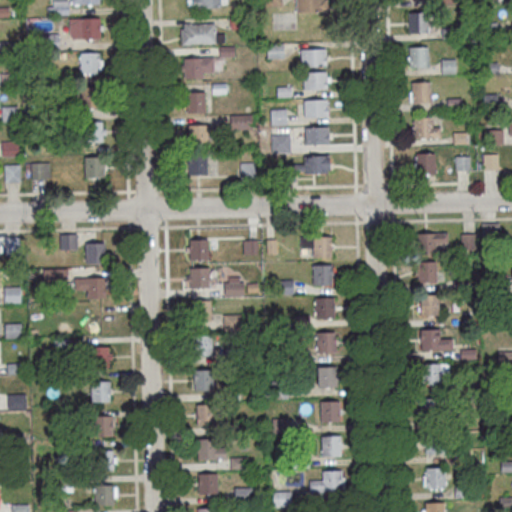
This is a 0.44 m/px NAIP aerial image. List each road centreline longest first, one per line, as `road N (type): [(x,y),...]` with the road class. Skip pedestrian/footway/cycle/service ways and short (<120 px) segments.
road 1 (residential): [(380,511),(365,0)]
road 2 (residential): [(152,511),(138,0)]
road 3 (residential): [(511,201),(0,213)]
